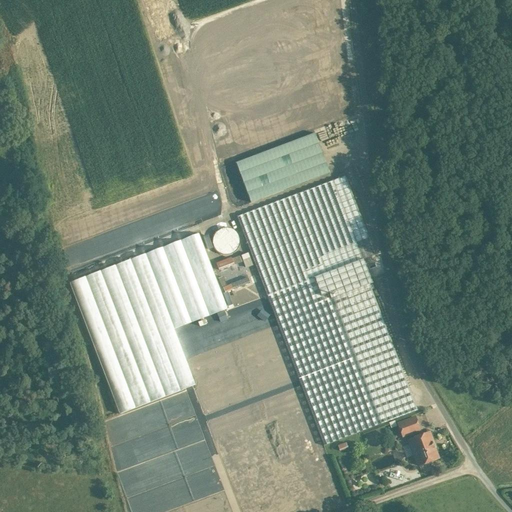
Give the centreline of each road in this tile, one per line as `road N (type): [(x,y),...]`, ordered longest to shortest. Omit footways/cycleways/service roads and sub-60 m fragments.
road 1 (unclassified): [(511,509),(469,459),(415,368),(394,312),(350,0)]
road 2 (unknown): [(111,511),(0,64)]
